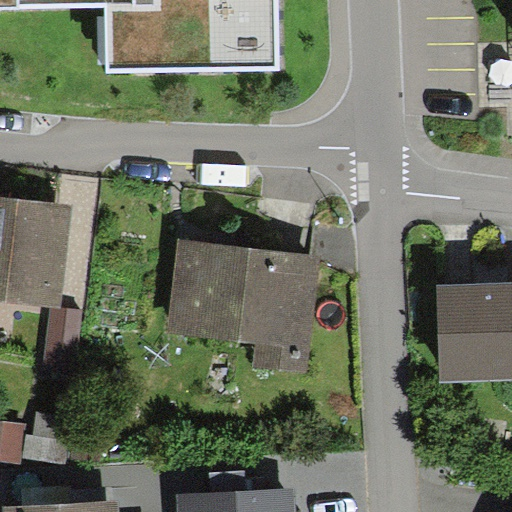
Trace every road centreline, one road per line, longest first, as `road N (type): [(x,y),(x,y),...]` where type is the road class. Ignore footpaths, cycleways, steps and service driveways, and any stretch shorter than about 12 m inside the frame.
road 1 (residential): [(380,149),(89,145),(0,135)]
road 2 (residential): [(381,197),(396,511)]
road 3 (residential): [(375,0),(380,149)]
road 4 (residential): [(511,200),(381,197)]
